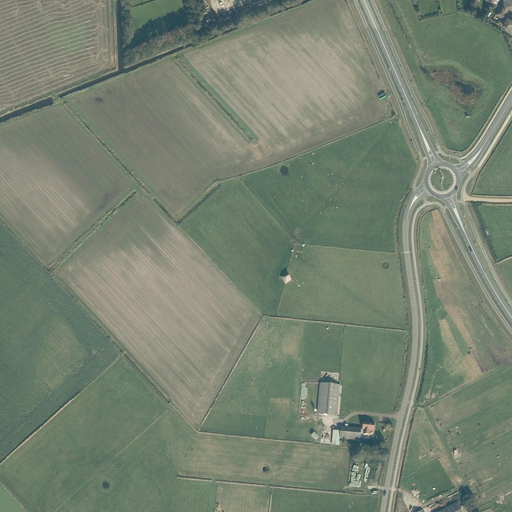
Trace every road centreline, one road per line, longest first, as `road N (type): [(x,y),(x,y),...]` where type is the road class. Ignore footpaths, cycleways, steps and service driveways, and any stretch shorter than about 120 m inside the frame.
road 1 (tertiary): [(384,511),(416,348),(407,215)]
road 2 (secondary): [(417,126),(363,0)]
road 3 (secondary): [(511,320),(456,214)]
